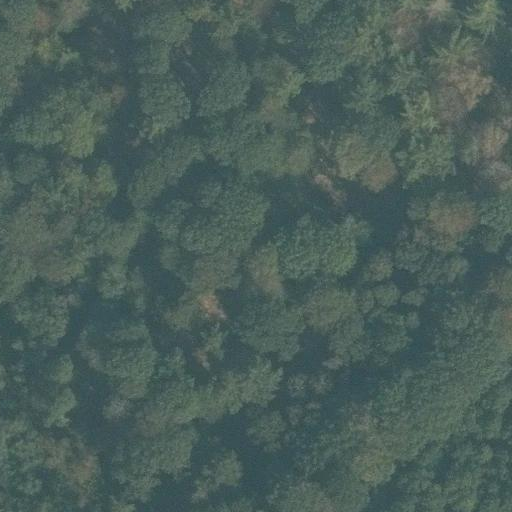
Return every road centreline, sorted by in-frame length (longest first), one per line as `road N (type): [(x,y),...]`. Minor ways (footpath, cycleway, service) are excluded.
road 1 (track): [(0,186),(209,511)]
road 2 (track): [(136,197),(270,254),(334,306),(403,341),(420,418)]
road 3 (track): [(330,511),(511,322)]
road 4 (track): [(0,303),(91,220),(136,197)]
